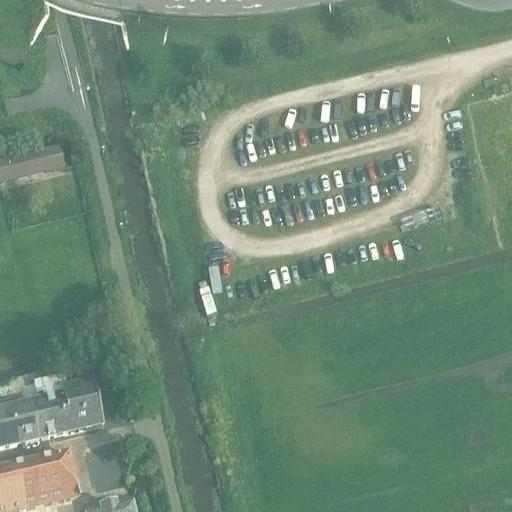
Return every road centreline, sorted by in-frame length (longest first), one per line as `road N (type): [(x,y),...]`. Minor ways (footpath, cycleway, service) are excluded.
road 1 (unclassified): [(175,511),(81,90)]
road 2 (secondary): [(148,0),(271,0)]
